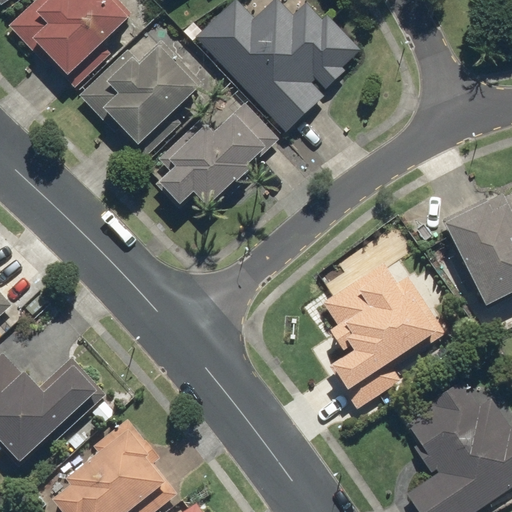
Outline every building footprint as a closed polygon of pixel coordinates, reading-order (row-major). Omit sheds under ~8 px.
[(0,0),(0,6),(2,9),(15,0),(0,0)] [(37,0),(7,29),(42,67),(47,63),(74,92),(142,28),(116,0),(37,0)] [(235,0),(234,0),(192,40),(284,136),(365,59),(325,18),(321,22),(303,4),(290,17),(274,1),(254,20),(235,0)] [(126,52),(76,98),(112,136),(116,132),(143,161),(182,125),(174,116),(203,89),(159,43),(137,63),(126,52)] [(204,213),(278,141),(242,104),(214,131),(202,118),(156,162),(166,173),(153,186),(177,211),(190,198),(204,213)] [(484,200),(437,224),(484,313),(511,298),(511,194),(488,207),(484,200)] [(327,371),(355,413),(399,384),(391,372),(446,337),(407,279),(398,285),(383,263),(321,304),(336,328),(327,334),(344,360),(327,371)] [(0,319),(12,308),(0,295),(0,319)] [(53,446),(106,397),(70,359),(36,390),(2,354),(0,356),(0,455),(3,454),(16,469),(47,440),(53,446)] [(404,496),(415,511),(478,511),(511,489),(511,428),(511,429),(490,400),(478,408),(461,382),(400,423),(417,447),(412,450),(431,478),(404,496)] [(156,460),(126,422),(90,449),(96,457),(62,483),(66,489),(46,505),(51,511),(157,511),(177,497),(152,464),(156,460)]
